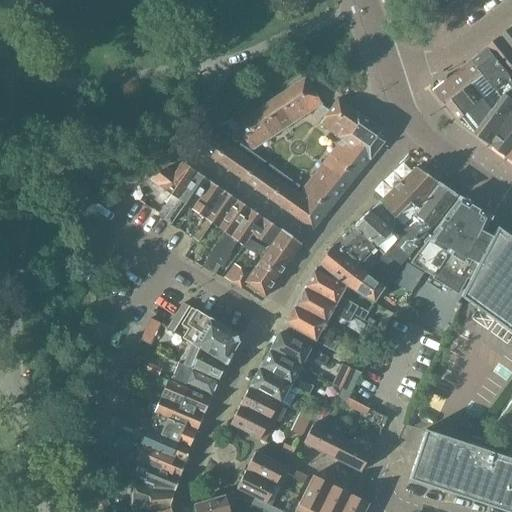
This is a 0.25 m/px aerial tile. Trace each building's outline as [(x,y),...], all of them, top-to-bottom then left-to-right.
[(427,0),(435,15),(436,14),(459,2),(462,0),(427,0)] [(511,30),(436,92),(462,122),(511,160),(511,30)] [(232,119),(225,124),(229,130),(235,126),(252,151),(285,130),(317,109),(320,114),(326,109),(323,107),(304,80),(235,124),(232,119)] [(297,194),(211,133),(199,150),(312,230),(384,143),(382,131),(338,101),(330,112),(320,126),(342,141),(319,170),(297,194)] [(168,215),(196,173),(183,164),(174,174),(169,170),(147,180),(172,196),(159,215),(165,219),(168,215)] [(404,227),(437,184),(419,171),(413,171),(368,212),(381,223),(389,214),(404,227)] [(210,183),(196,173),(168,215),(165,219),(164,220),(171,225),(178,213),(184,205),(191,210),(210,183)] [(223,192),(210,183),(191,210),(198,214),(192,223),(185,235),(191,239),(196,231),(223,192)] [(455,197),(438,184),(404,227),(392,244),(393,245),(403,253),(403,254),(409,258),(426,236),(455,197)] [(223,192),(191,239),(198,244),(211,224),(218,229),(237,201),(223,192)] [(475,208),(458,199),(453,205),(427,242),(423,240),(411,256),(408,260),(433,278),(475,208)] [(237,201),(218,229),(224,233),(220,239),(227,244),(250,210),(237,201)] [(490,218),(475,208),(433,278),(454,293),(466,268),(474,272),(497,228),(489,222),(490,218)] [(281,231),(250,210),(227,244),(233,248),(237,242),(243,246),(251,234),(270,248),(280,231),(281,231)] [(381,223),(368,212),(353,227),(375,247),(391,232),(381,223)] [(375,247),(353,227),(331,246),(369,274),(381,258),(383,255),(375,247)] [(511,434),(511,457),(511,459),(425,430),(409,480),(446,492),(504,511),(511,511),(511,238),(497,228),(474,272),(461,298),(501,327),(511,334),(511,401),(497,423),(511,434)] [(270,248),(289,262),(301,246),(280,231),(270,248)] [(403,253),(393,245),(387,253),(397,260),(403,254),(403,253)] [(384,288),(331,246),(317,264),(345,287),(373,303),(384,288)] [(270,248),(257,265),(277,279),(289,262),(270,248)] [(397,260),(387,253),(382,259),(392,268),(395,264),(397,260)] [(392,268),(382,259),(381,258),(369,274),(384,285),(398,266),(395,264),(392,268)] [(277,279),(257,265),(244,283),(265,297),(277,279)] [(236,275),(229,270),(226,275),(224,278),(231,283),(236,275)] [(304,288),(353,315),(363,321),(368,313),(340,297),(345,287),(314,270),(304,288)] [(353,315),(304,288),(294,306),(326,324),(331,314),(348,324),(353,315)] [(176,317),(181,320),(189,307),(184,304),(176,317)] [(321,333),(326,324),(294,306),(286,321),(287,326),(332,351),(337,342),(321,333)] [(186,341),(189,342),(192,345),(225,365),(238,343),(236,336),(195,311),(185,328),(191,332),(186,341)] [(176,317),(168,329),(173,333),(181,320),(176,317)] [(150,319),(140,341),(150,345),(160,324),(150,319)] [(269,349),(302,367),(306,359),(323,367),(328,358),(283,334),(278,335),(269,349)] [(189,342),(179,364),(218,381),(225,365),(192,345),(189,342)] [(296,378),(302,367),(269,349),(258,368),(317,399),(321,392),(296,378)] [(147,371),(158,376),(161,369),(150,364),(147,371)] [(218,381),(179,364),(171,380),(211,396),(218,381)] [(138,372),(128,367),(121,380),(132,385),(138,372)] [(281,404),(287,394),(312,408),(316,400),(258,368),(248,386),(281,404)] [(168,381),(160,398),(161,399),(173,404),(203,416),(210,399),(168,381)] [(281,404),(248,386),(239,406),(273,423),(281,404)] [(150,408),(148,411),(166,419),(166,420),(196,432),(203,416),(173,404),(161,399),(157,408),(151,405),(150,408)] [(345,406),(355,411),(359,404),(348,399),(345,406)] [(359,404),(355,411),(366,416),(369,409),(359,404)] [(239,406),(230,425),(264,442),(273,423),(239,406)] [(120,409),(116,418),(145,431),(146,431),(189,448),(196,432),(166,420),(163,427),(120,409)] [(97,410),(96,410),(97,424),(105,427),(110,415),(97,410)] [(296,420),(306,425),(310,419),(299,413),(296,420)] [(303,444),(331,459),(341,440),(312,425),(303,444)] [(140,443),(140,445),(183,465),(189,448),(146,431),(144,438),(141,443),(140,443)] [(341,440),(331,459),(360,473),(369,454),(341,440)] [(284,444),(280,451),(291,456),(294,450),(284,444)] [(130,449),(127,457),(138,461),(167,474),(179,478),(183,465),(140,445),(137,452),(130,449)] [(255,452),(245,471),(279,488),(289,469),(255,452)] [(138,462),(132,476),(153,485),(152,491),(174,492),(179,478),(167,474),(138,461),(138,462)] [(255,499),(265,504),(270,507),(279,488),(245,471),(236,489),(255,499)] [(292,479),(303,485),(306,478),(296,473),(292,479)] [(132,476),(130,505),(132,511),(150,511),(169,507),(174,492),(152,491),(153,485),(132,476)] [(313,476),(296,510),(298,511),(318,511),(332,486),(313,476)] [(341,511),(350,495),(332,486),(318,511),(341,511)] [(193,505),(195,511),(229,511),(225,495),(193,505)] [(364,511),(369,504),(350,495),(341,511),(364,511)] [(265,504),(255,499),(251,505),(262,510),(265,504)]
